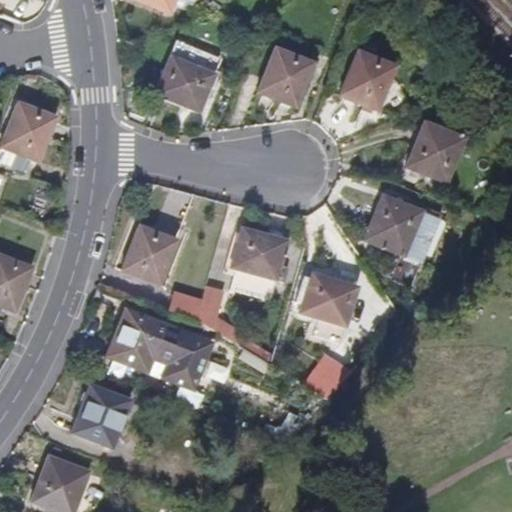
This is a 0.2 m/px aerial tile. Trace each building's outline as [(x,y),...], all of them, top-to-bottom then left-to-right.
[(174,2),(174,0),(133,0),(169,14),(174,2)] [(195,0),(174,0),(174,2),(192,9),(195,0)] [(198,113),(219,59),(176,43),(169,59),(155,97),(198,113)] [(257,94),(294,108),(312,65),(274,50),(257,94)] [(339,97),(376,112),(393,69),(356,54),(339,97)] [(0,146),(0,163),(25,173),(31,159),(37,162),(54,120),(17,105),(0,146)] [(405,168),(444,183),(461,141),(422,125),(405,168)] [(421,214),(382,197),(363,242),(401,256),(392,279),(411,286),(437,221),(421,214)] [(122,272),(159,287),(176,243),(139,229),(122,272)] [(230,270),(283,284),(287,270),(279,267),(285,243),(281,242),(283,235),(270,231),(268,238),(240,230),(230,270)] [(0,307),(14,313),(32,271),(0,257),(0,307)] [(299,314),(344,328),(355,290),(310,276),(299,314)] [(197,322),(214,332),(218,318),(225,293),(206,288),(202,304),(197,322)] [(168,311),(197,323),(197,322),(202,304),(173,295),(168,311)] [(163,332),(165,327),(124,310),(106,359),(145,375),(151,360),(166,366),(160,380),(192,393),(211,345),(179,332),(177,337),(163,332)] [(238,346),(244,333),(218,318),(214,332),(238,346)] [(179,332),(165,327),(163,332),(177,337),(179,332)] [(70,434),(110,450),(129,403),(89,387),(70,434)] [(31,502),(55,511),(72,511),(87,473),(47,459),(31,502)]
